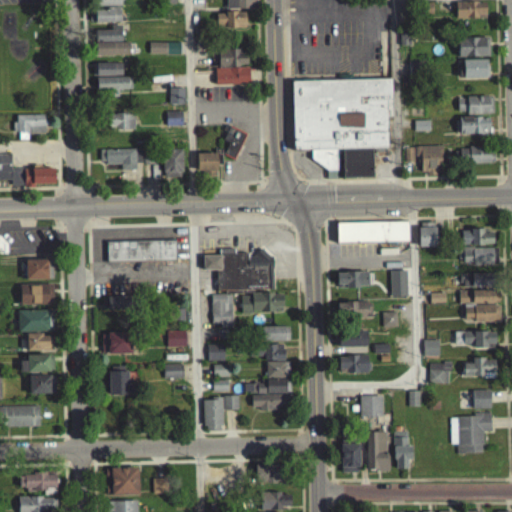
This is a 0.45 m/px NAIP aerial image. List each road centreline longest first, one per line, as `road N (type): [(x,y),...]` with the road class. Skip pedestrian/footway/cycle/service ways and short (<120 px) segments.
road 1 (residential): [(315,444),(0,447)]
road 2 (secondary): [(316,511),(309,228),(295,208)]
road 3 (residential): [(83,511),(72,213)]
road 4 (secondary): [(295,208),(72,213)]
road 5 (secondary): [(511,202),(295,208)]
road 6 (residential): [(72,213),(67,0)]
road 7 (secondary): [(295,208),(277,167),(273,0)]
road 8 (residential): [(511,497),(316,497)]
